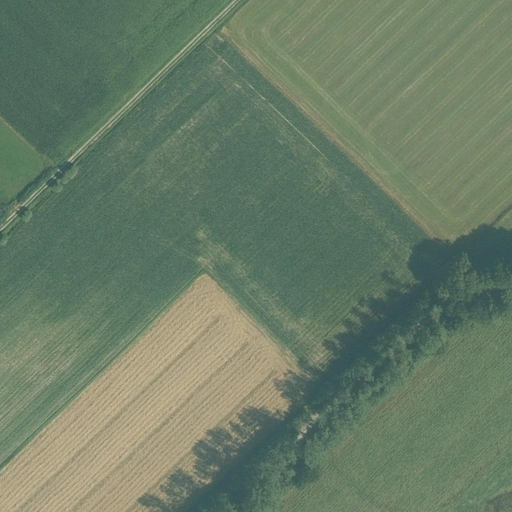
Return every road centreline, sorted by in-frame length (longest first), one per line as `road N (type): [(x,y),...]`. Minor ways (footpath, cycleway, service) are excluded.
road 1 (unclassified): [(225,511),(440,307),(511,281)]
road 2 (track): [(238,0),(0,230)]
